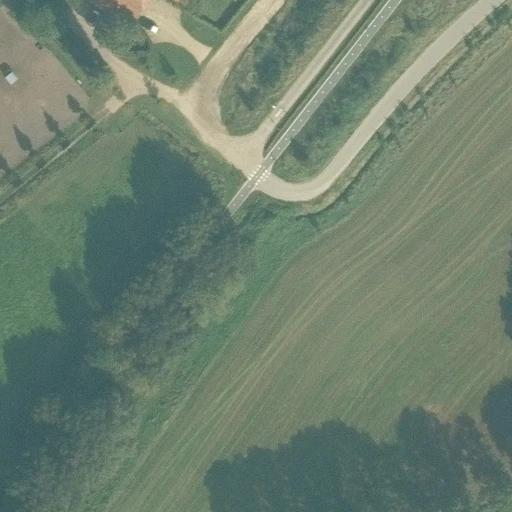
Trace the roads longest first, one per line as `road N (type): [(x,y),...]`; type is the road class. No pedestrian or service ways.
road 1 (unclassified): [(494,0),(420,67),(313,190),(274,190),(236,158)]
road 2 (track): [(0,199),(131,88),(150,88),(202,113)]
road 3 (track): [(202,113),(216,60),(267,0)]
